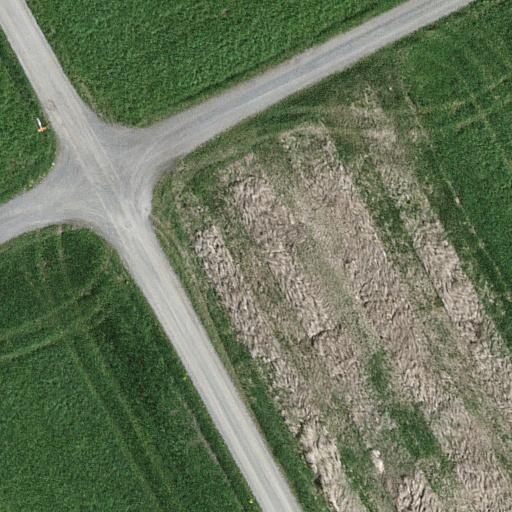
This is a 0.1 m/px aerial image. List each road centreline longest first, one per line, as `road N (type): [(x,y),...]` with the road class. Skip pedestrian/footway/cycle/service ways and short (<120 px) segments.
road 1 (track): [(279,511),(3,0)]
road 2 (track): [(0,225),(443,0)]
